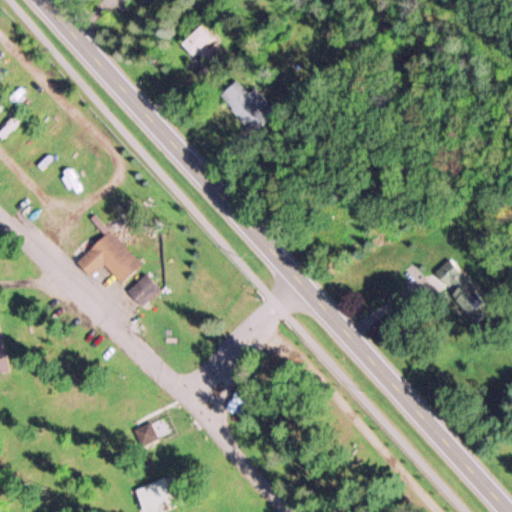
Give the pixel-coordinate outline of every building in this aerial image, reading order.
[(212,38),(198,24),(180,42),(199,62),(210,51),(204,45),(212,38)] [(246,93),(235,79),(218,94),(250,133),(272,114),(251,89),(246,93)] [(75,260),(89,276),(102,264),(120,283),(140,264),(108,229),(75,260)] [(475,321),(492,306),(446,258),(429,273),(475,321)] [(158,289),(143,273),(125,290),(140,306),(158,289)] [(154,511),(157,511),(175,506),(165,477),(132,488),(140,511),(153,506),(154,511)]
